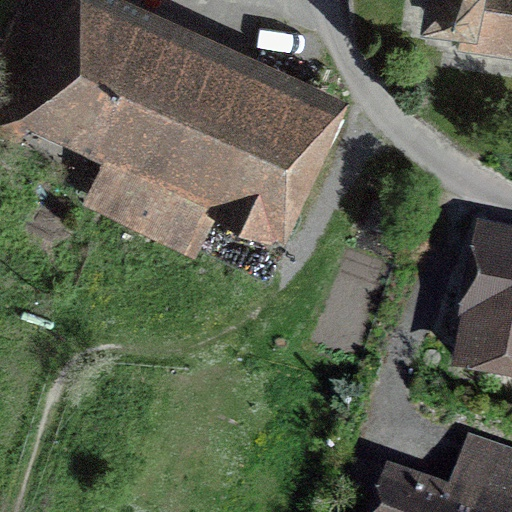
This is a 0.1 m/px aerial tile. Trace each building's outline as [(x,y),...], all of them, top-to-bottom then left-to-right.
[(122,135),(201,171),(245,78),(71,0),(42,0),(0,95),(0,125),(9,130),(26,92),(122,135)] [(511,0),(426,0),(424,12),(461,18),(458,38),(511,46),(511,0)] [(245,78),(201,171),(224,181),(212,208),(263,232),(266,225),(284,232),(294,213),(277,204),(321,112),(245,78)] [(155,172),(114,154),(95,195),(136,215),(155,172)] [(511,251),(484,247),(462,367),(511,376),(511,251)] [(392,483),(381,511),(509,511),(511,505),(511,502),(476,489),(468,510),(392,483)]
